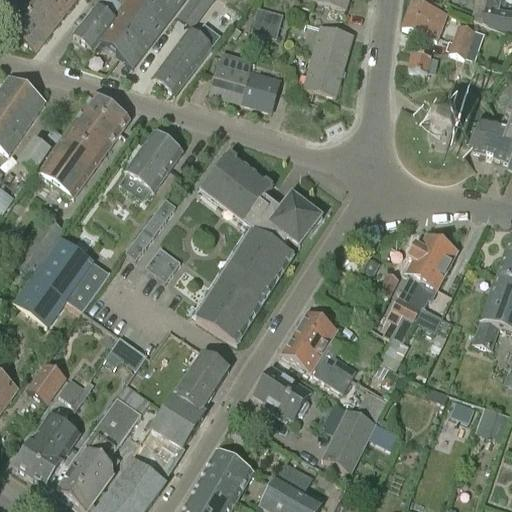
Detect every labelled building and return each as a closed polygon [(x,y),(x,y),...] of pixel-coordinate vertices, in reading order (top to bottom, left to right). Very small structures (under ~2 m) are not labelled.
[(16,0),(0,21),(0,28),(34,54),(75,0),(16,0)] [(125,15),(124,14),(106,0),(103,0),(71,40),(92,56),(100,46),(125,15)] [(129,0),(129,2),(132,4),(133,3),(164,28),(185,0),(129,0)] [(189,31),(210,2),(207,0),(190,0),(175,21),(189,31)] [(314,0),(313,6),(344,14),(347,0),(314,0)] [(484,14),(486,0),(475,0),(473,12),(484,14)] [(486,0),(484,14),(495,16),(496,14),(498,0),(486,0)] [(132,4),(132,5),(124,14),(125,15),(100,46),(131,71),(164,28),(133,3),(132,4)] [(435,46),(446,19),(411,6),(401,33),(435,46)] [(481,30),(484,14),(473,12),(470,25),(481,30)] [(275,44),(280,27),(282,20),(256,13),(250,38),(275,44)] [(492,35),(495,16),(484,14),(481,30),(492,35)] [(511,44),(511,17),(496,14),(495,16),(492,35),(506,42),(511,44)] [(464,64),(473,36),(473,35),(458,31),(449,60),(464,64)] [(342,72),(350,41),(319,33),(311,64),(342,72)] [(173,100),(209,51),(186,35),(151,84),(173,100)] [(217,70),(209,100),(240,109),(248,79),(251,67),(242,64),(223,59),(219,71),(217,70)] [(425,79),(428,63),(412,59),(408,76),(425,79)] [(334,103),(342,72),(311,64),(303,94),(334,103)] [(248,79),(240,109),(270,117),(278,87),(248,79)] [(0,153),(7,159),(44,106),(7,81),(0,91),(0,153)] [(395,136),(394,142),(395,148),(395,152),(396,156),(398,159),(400,163),(402,166),(404,169),(405,171),(407,172),(408,173),(410,174),(411,175),(412,177),(417,179),(421,182),(426,183),(431,185),(436,185),(441,186),(445,185),(449,185),(453,184),(457,183),(461,181),(464,180),(468,178),(471,175),(472,176),(473,177),(474,176),(448,153),(449,152),(451,151),(452,150),(453,148),(454,147),(455,146),(456,144),(456,143),(470,155),(483,123),(487,125),(485,121),(484,117),(482,114),(480,111),(477,108),(475,105),(472,102),(469,100),(465,98),(462,96),(458,94),(454,93),(451,92),(447,92),(442,92),(437,92),(433,92),(428,94),(424,95),(419,97),(415,99),(411,102),(410,101),(409,100),(408,101),(408,102),(435,125),(434,125),(432,126),(431,127),(430,128),(430,129),(429,130),(428,131),(427,132),(427,133),(426,134),(400,111),(399,113),(400,113),(401,114),(398,120),(396,125),(395,131),(395,136)] [(73,202),(128,125),(92,99),(38,178),(73,202)] [(511,177),(511,121),(505,119),(499,129),(511,134),(511,160),(508,170),(506,175),(511,177)] [(470,155),(478,158),(490,126),(487,125),(483,123),(470,155)] [(490,126),(478,158),(508,170),(511,160),(511,134),(499,129),(490,126)] [(141,206),(149,195),(152,197),(181,158),(152,137),(123,177),(127,179),(119,190),(141,206)] [(32,180),(49,154),(35,144),(17,170),(32,180)] [(279,214),(264,202),(272,191),(228,158),(200,196),(243,229),(251,236),(195,326),(233,350),(290,259),(281,253),(287,245),(298,253),(321,223),(291,199),(279,214)] [(135,266),(161,231),(175,212),(165,205),(124,258),(135,266)] [(46,224),(13,271),(30,284),(31,282),(46,263),(59,244),(60,244),(65,237),(46,224)] [(31,284),(13,309),(46,333),(65,305),(78,315),(82,317),(109,279),(61,245),(66,238),(65,237),(60,244),(59,244),(46,263),(31,282),(30,284),(31,284)] [(388,326),(398,332),(409,311),(408,310),(421,287),(441,250),(425,241),(406,278),(412,281),(388,326)] [(511,337),(511,241),(509,241),(480,327),(472,348),(490,354),(498,333),(511,337)] [(409,311),(398,332),(391,345),(398,349),(399,347),(402,348),(421,313),(423,314),(428,303),(424,301),(429,291),(436,294),(455,258),(441,250),(421,287),(408,310),(409,311)] [(164,288),(165,288),(180,268),(159,253),(144,273),(164,288)] [(387,303),(398,283),(389,278),(378,298),(387,303)] [(345,362),(351,352),(342,347),(340,346),(332,342),(336,334),(307,317),(298,332),(337,357),(345,362)] [(441,324),(434,338),(445,344),(452,329),(441,324)] [(350,384),(355,377),(345,371),(346,369),(334,362),(337,357),(298,332),(289,345),(350,384)] [(369,373),(383,351),(363,338),(349,360),(369,373)] [(136,377),(146,362),(119,343),(109,358),(111,359),(105,367),(114,373),(120,366),(136,377)] [(342,397),(350,384),(289,345),(280,360),(342,397)] [(147,511),(163,490),(159,487),(203,419),(201,417),(228,375),(201,358),(173,399),(172,400),(128,466),(133,469),(101,511),(147,511)] [(511,393),(511,361),(502,390),(511,393)] [(46,407),(62,385),(43,371),(27,394),(46,407)] [(272,373),(256,398),(273,409),(268,416),(285,426),(289,419),(294,422),(296,419),(299,420),(301,420),(307,411),(307,407),(304,406),(310,397),(272,373)] [(0,414),(16,392),(0,381),(0,414)] [(75,414),(70,411),(83,394),(70,384),(57,402),(69,410),(75,414)] [(83,394),(70,411),(75,414),(76,415),(93,390),(88,386),(83,394)] [(106,466),(150,406),(125,389),(76,458),(75,457),(72,461),(74,462),(67,471),(70,473),(54,496),(76,511),(89,511),(112,479),(111,470),(106,466)] [(382,394),(378,400),(386,405),(390,399),(382,394)] [(374,430),(385,407),(366,397),(355,418),(374,430)] [(500,448),(509,422),(483,413),(473,439),(500,448)] [(354,419),(345,415),(320,466),(349,481),(374,430),(355,418),(354,419)] [(48,420),(13,470),(28,481),(47,453),(62,430),(48,420)] [(397,423),(391,425),(394,434),(400,432),(397,423)] [(380,424),(377,431),(384,434),(387,427),(380,424)] [(47,453),(28,481),(43,491),(78,442),(65,432),(62,430),(47,453)] [(235,506),(252,477),(215,456),(198,486),(235,506)] [(284,468),(258,511),(319,511),(321,510),(303,499),(311,484),(293,473),(284,468)] [(232,511),(235,506),(198,486),(183,511),(232,511)]
